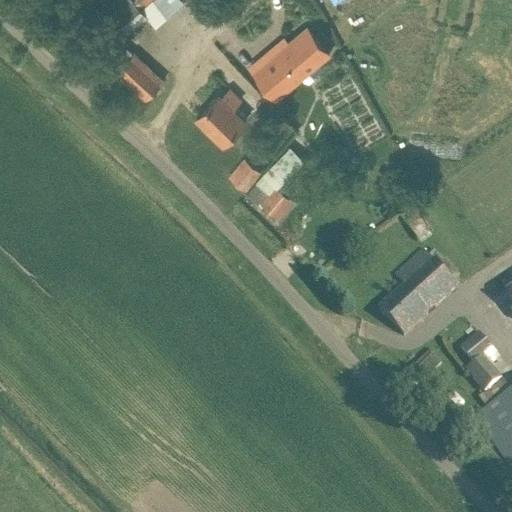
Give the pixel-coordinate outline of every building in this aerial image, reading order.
[(147,13),(156,24),(184,1),(183,0),(133,0),(136,3),(123,13),(133,25),(147,13)] [(255,67),(279,95),(330,52),(308,26),(290,41),(288,38),(255,67)] [(145,100),(159,86),(166,79),(136,51),(134,53),(123,43),(109,58),(120,68),(116,72),(145,100)] [(224,142),(247,119),(236,107),(245,98),(235,87),(226,96),(221,91),(197,116),(224,142)] [(246,190),(259,174),(261,171),(245,158),(230,176),(246,190)] [(295,201),(285,193),(277,187),(263,174),(246,193),(259,204),(260,202),(280,219),(295,201)] [(424,249),(397,274),(405,283),(381,307),(407,334),(458,286),(424,249)] [(485,391),(501,377),(483,356),(491,350),(477,334),(461,349),(474,364),(467,371),(485,391)] [(438,370),(427,360),(417,370),(428,380),(438,370)] [(511,389),(510,391),(503,381),(480,398),(487,409),(468,422),(485,446),(492,441),(511,468),(511,389)]
